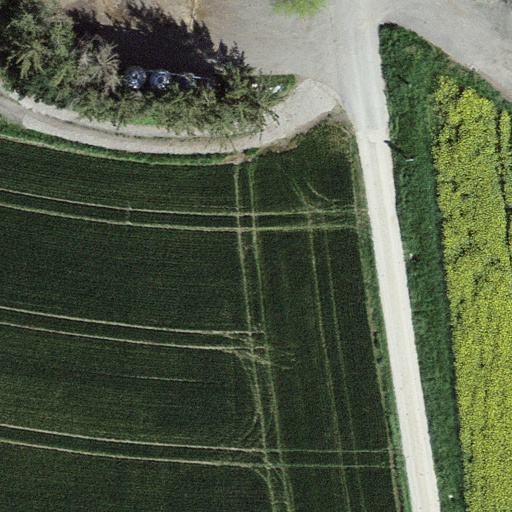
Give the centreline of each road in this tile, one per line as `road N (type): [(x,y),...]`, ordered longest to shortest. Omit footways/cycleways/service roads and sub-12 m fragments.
road 1 (track): [(430,511),(377,163)]
road 2 (unclassified): [(377,163),(358,0)]
road 3 (track): [(511,75),(377,0)]
